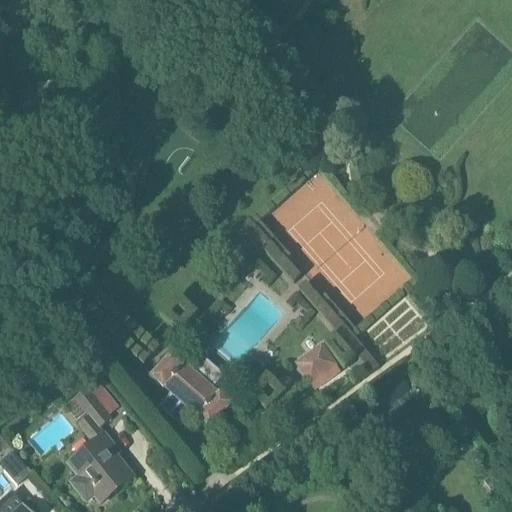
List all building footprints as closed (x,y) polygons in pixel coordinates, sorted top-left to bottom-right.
[(321,347),(294,366),(309,387),(336,368),(321,347)] [(210,431),(233,405),(221,394),(220,396),(185,366),(186,364),(174,354),(152,380),(164,390),(165,389),(171,395),(160,408),(181,427),(193,413),(199,419),(198,420),(210,431)] [(98,386),(89,393),(96,403),(105,395),(98,386)] [(69,465),(80,480),(73,486),(87,503),(99,494),(105,502),(133,479),(113,454),(117,451),(105,436),(105,437),(99,430),(111,421),(96,403),(89,393),(87,392),(74,402),(88,419),(79,427),(94,445),(69,465)] [(14,455),(0,467),(19,488),(33,476),(14,455)] [(230,488),(223,493),(211,503),(217,511),(220,511),(238,499),(230,488)] [(0,511),(28,511),(23,506),(12,494),(0,504),(0,511)]
